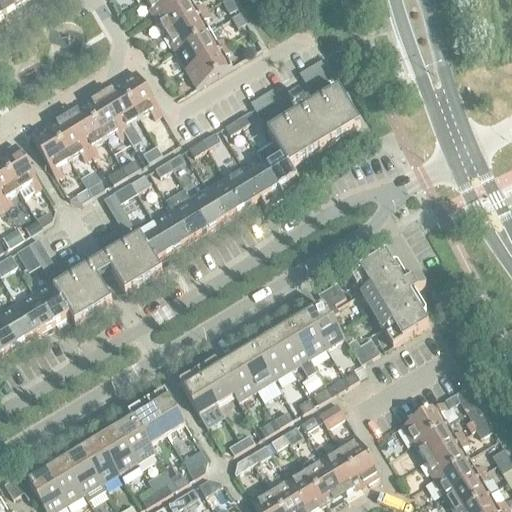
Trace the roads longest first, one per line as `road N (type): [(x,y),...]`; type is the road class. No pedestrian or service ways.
road 1 (residential): [(153,359),(376,224),(390,195)]
road 2 (residential): [(390,195),(351,198),(136,332)]
road 3 (residential): [(0,139),(136,60),(99,0)]
road 4 (residential): [(395,489),(353,420),(451,362)]
road 5 (residential): [(0,453),(153,359)]
road 6 (residential): [(136,332),(0,416)]
road 7 (tertiary): [(395,0),(421,76),(446,114)]
